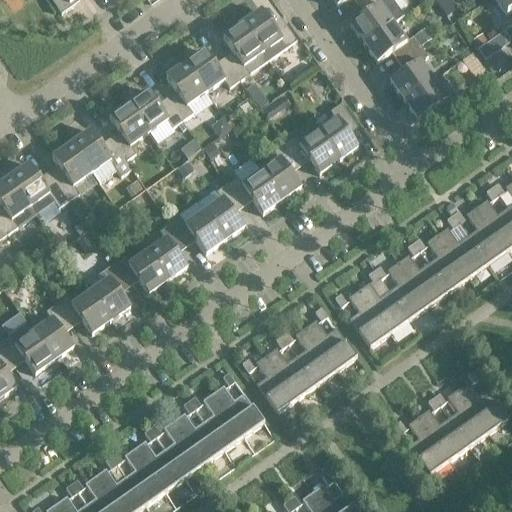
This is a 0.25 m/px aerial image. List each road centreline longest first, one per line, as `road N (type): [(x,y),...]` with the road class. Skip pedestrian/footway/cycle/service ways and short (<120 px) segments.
road 1 (residential): [(0,472),(413,177)]
road 2 (residential): [(296,0),(413,177)]
road 3 (residential): [(15,118),(183,0)]
road 4 (residential): [(413,177),(511,107)]
